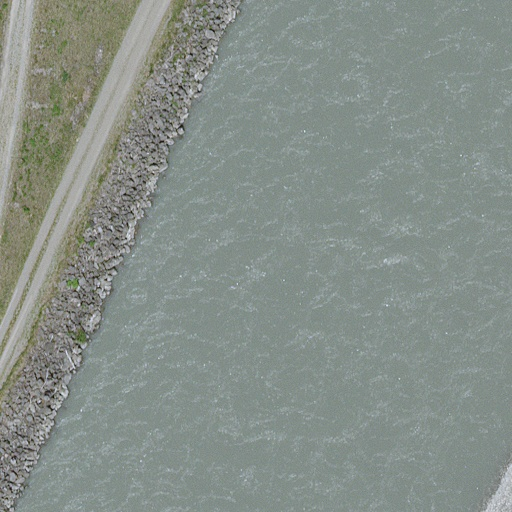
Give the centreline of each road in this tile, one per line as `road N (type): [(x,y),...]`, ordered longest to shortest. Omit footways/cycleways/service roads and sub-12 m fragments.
road 1 (track): [(0,362),(158,0)]
road 2 (track): [(22,0),(0,140)]
